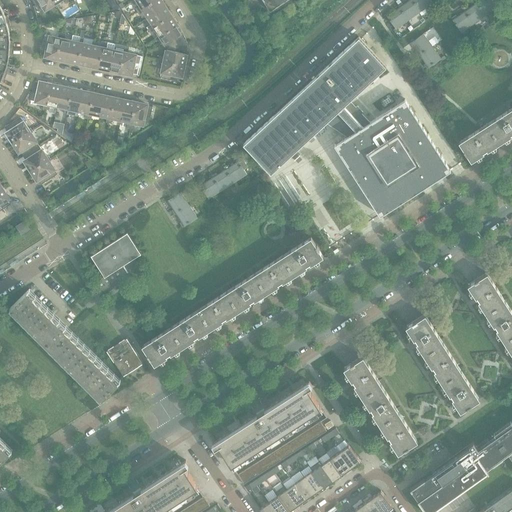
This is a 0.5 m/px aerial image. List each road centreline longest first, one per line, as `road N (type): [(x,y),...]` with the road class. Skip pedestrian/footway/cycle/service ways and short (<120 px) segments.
road 1 (secondary): [(511,169),(155,397)]
road 2 (residential): [(62,248),(224,140),(377,0)]
road 3 (secondary): [(176,424),(511,211)]
road 4 (residential): [(26,65),(183,94),(202,39),(177,0)]
road 5 (secondary): [(155,397),(0,497)]
road 6 (secondary): [(39,511),(176,424)]
road 7 (residential): [(409,511),(379,473),(317,511)]
